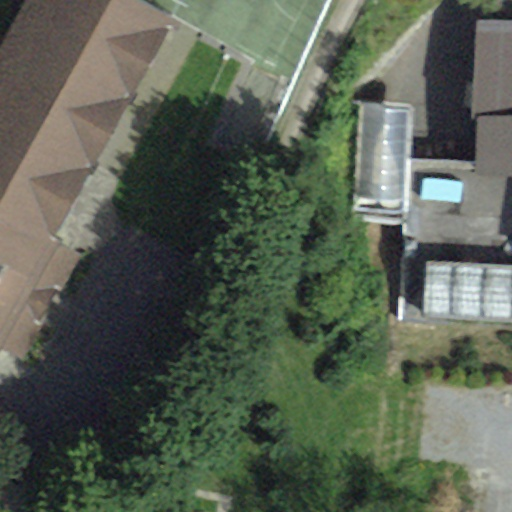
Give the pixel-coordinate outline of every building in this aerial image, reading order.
[(0,349),(182,19),(147,0),(24,0),(0,45),(0,349)] [(511,20),(475,18),(471,110),(480,110),(511,111),(511,20)] [(413,104),(358,103),(355,214),(410,215),(413,104)] [(511,111),(480,110),(478,173),(511,174),(511,111)] [(511,263),(425,260),(423,316),(511,319),(511,263)]
